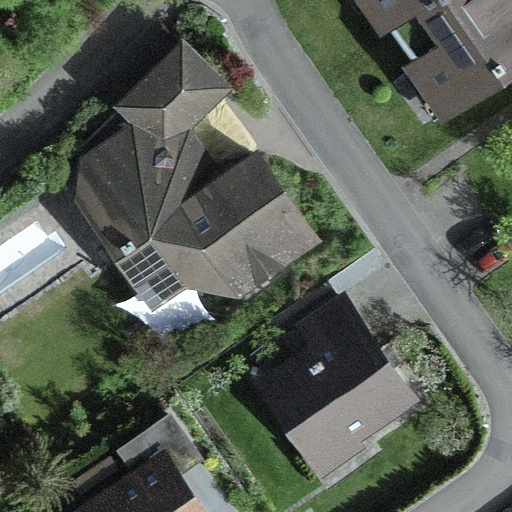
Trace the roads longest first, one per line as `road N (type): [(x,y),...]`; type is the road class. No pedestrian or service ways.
road 1 (residential): [(236,0),(511,389)]
road 2 (residential): [(132,0),(0,140)]
